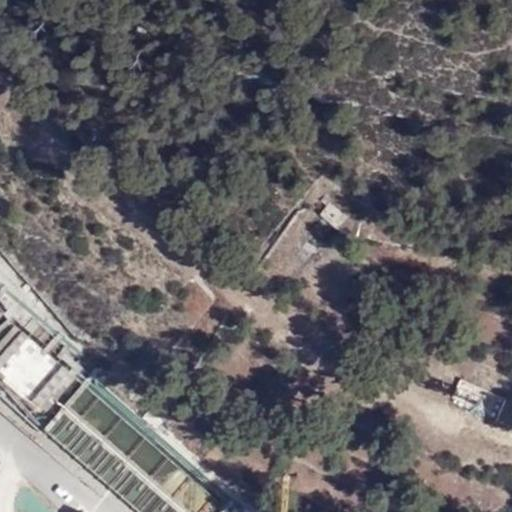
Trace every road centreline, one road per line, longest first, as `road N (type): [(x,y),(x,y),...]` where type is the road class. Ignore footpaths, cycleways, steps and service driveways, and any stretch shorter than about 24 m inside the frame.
road 1 (track): [(511,434),(403,397),(250,307),(57,148),(0,82)]
road 2 (track): [(363,234),(511,271)]
